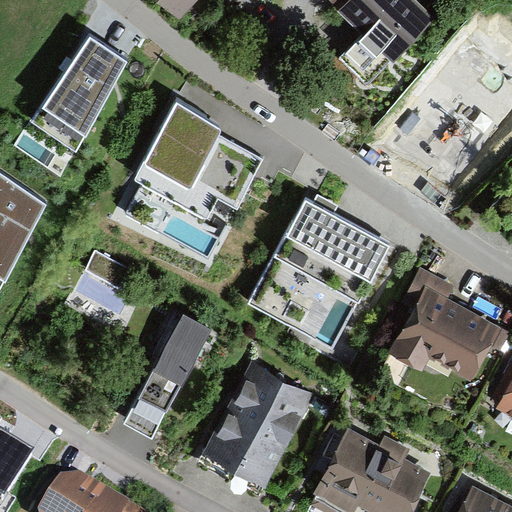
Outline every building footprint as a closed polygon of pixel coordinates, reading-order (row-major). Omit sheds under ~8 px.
[(145,0),(175,28),(200,0),(145,0)] [(322,0),(395,65),(435,21),(411,0),(322,0)] [(32,123),(75,150),(128,63),(91,37),(32,123)] [(220,124),(176,100),(136,176),(208,214),(219,193),(237,202),(262,154),(217,130),(220,124)] [(0,286),(44,204),(0,174),(0,286)] [(386,244),(307,203),(256,299),(314,330),(334,294),(354,304),(386,244)] [(119,276),(124,260),(95,251),(90,268),(119,276)] [(427,345),(467,369),(484,338),(496,345),(508,325),(446,288),(451,281),(417,261),(399,292),(408,297),(385,337),(420,358),(427,345)] [(184,314),(124,423),(154,440),(215,331),(184,314)] [(204,455),(264,486),(311,396),(251,365),(204,455)] [(511,374),(497,403),(511,411),(511,374)] [(0,505),(31,450),(0,429),(0,505)] [(316,504),(330,511),(410,511),(432,473),(404,458),(409,449),(385,436),(381,445),(354,431),(316,504)] [(79,470),(61,473),(40,506),(40,511),(147,511),(150,508),(79,470)] [(459,511),(511,511),(511,508),(474,487),(459,511)]
